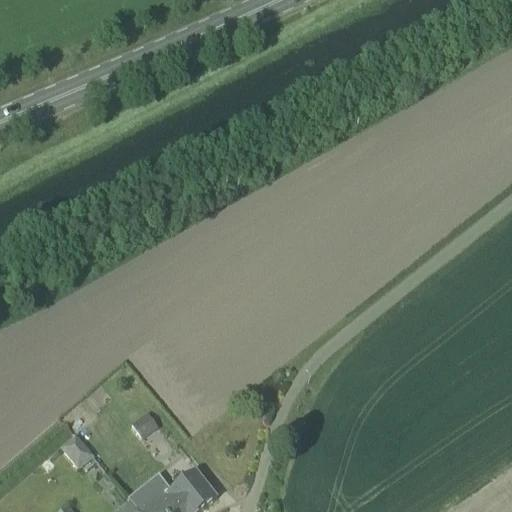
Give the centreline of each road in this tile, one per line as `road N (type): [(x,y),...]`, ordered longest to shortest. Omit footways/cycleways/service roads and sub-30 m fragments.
road 1 (unclassified): [(239,511),(261,434),(291,376),(511,200)]
road 2 (primary): [(0,123),(273,0)]
